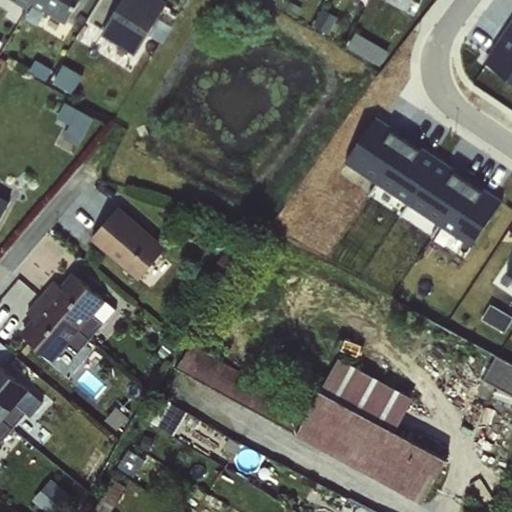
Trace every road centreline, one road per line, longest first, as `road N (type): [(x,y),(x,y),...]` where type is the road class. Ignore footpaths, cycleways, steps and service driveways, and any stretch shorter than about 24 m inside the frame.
road 1 (unknown): [(511,146),(457,111),(436,78),(449,25),(470,0)]
road 2 (residential): [(0,287),(91,179)]
